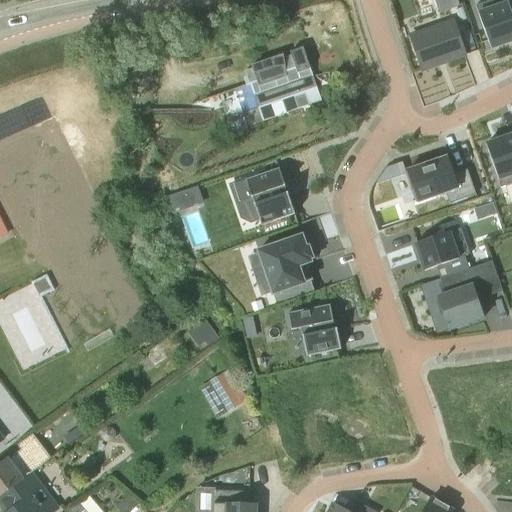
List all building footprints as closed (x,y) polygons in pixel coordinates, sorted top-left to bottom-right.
[(457,0),(434,0),(439,14),(460,7),(457,0)] [(511,1),(479,13),(491,48),(511,40),(511,1)] [(423,70),(465,56),(453,22),(411,36),(423,70)] [(246,71),(263,121),(321,101),(304,51),(246,71)] [(151,70),(124,73),(125,83),(152,79),(151,70)] [(511,135),(486,145),(501,188),(511,184),(511,135)] [(406,172),(416,203),(446,192),(450,204),(476,195),(468,170),(453,175),(447,160),(450,159),(450,157),(406,172)] [(248,201),(258,229),(292,217),(276,171),(230,187),(236,205),(248,201)] [(167,196),(169,202),(200,193),(199,187),(167,196)] [(332,215),(310,222),(316,243),(338,236),(332,215)] [(434,268),(438,280),(466,270),(462,258),(456,260),(447,233),(413,245),(422,272),(434,268)] [(268,298),(302,286),(301,284),(308,282),(303,266),(308,264),(298,236),(252,253),(253,255),(244,259),(251,279),(260,276),(268,298)] [(436,298),(448,331),(481,319),(474,301),(500,292),(489,261),(466,270),(438,280),(443,295),(436,298)] [(301,329),(307,357),(342,350),(338,329),(334,330),(332,322),(334,322),(331,305),(288,314),(292,331),(301,329)] [(245,331),(255,329),(253,318),(243,320),(245,331)] [(195,328),(205,341),(209,347),(219,338),(205,320),(195,328)] [(156,349),(145,357),(154,368),(165,359),(156,349)] [(250,400),(231,369),(215,379),(234,410),(250,400)] [(76,424),(68,430),(75,441),(84,435),(76,424)] [(112,428),(106,427),(101,430),(100,436),(104,441),(110,442),(115,439),(116,433),(112,428)] [(0,499),(4,496),(5,498),(34,476),(32,474),(50,459),(33,435),(17,446),(21,451),(9,460),(0,466),(0,499)] [(34,476),(5,498),(14,510),(11,511),(54,511),(58,509),(34,476)] [(213,506),(213,511),(254,511),(255,507),(248,507),(249,493),(214,493),(213,506)] [(122,501),(131,511),(140,504),(129,495),(122,501)] [(452,511),(453,511),(432,499),(424,511),(452,511)] [(345,511),(333,505),(328,511),(374,511),(357,502),(351,511),(345,511)]
